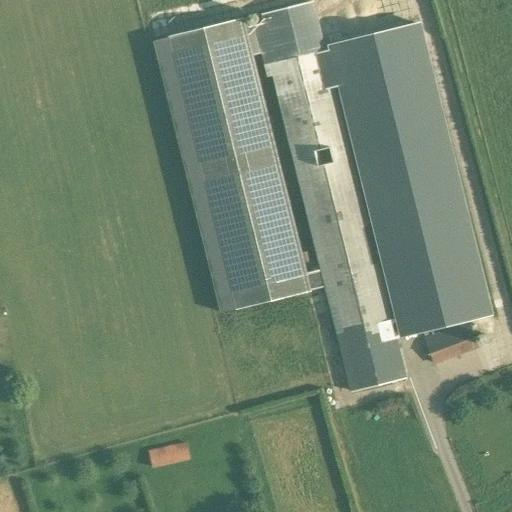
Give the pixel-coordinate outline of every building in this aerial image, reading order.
[(264,22),(243,28),(250,56),(261,53),(264,65),(270,63),(351,393),(404,380),(393,337),(389,318),(332,89),(323,50),(326,49),(326,47),(323,37),(314,1),(262,14),(264,22)] [(243,28),(241,20),(170,38),(155,41),(222,313),(237,309),(308,291),(250,56),(243,28)] [(336,88),(392,317),(389,318),(393,337),(397,337),(489,314),(418,25),(326,47),(326,49),(323,50),(332,89),(336,88)] [(319,269),(307,272),(311,287),(323,284),(319,269)] [(434,364),(478,348),(468,321),(425,338),(434,364)] [(185,442),(147,451),(151,468),(189,459),(185,442)]
